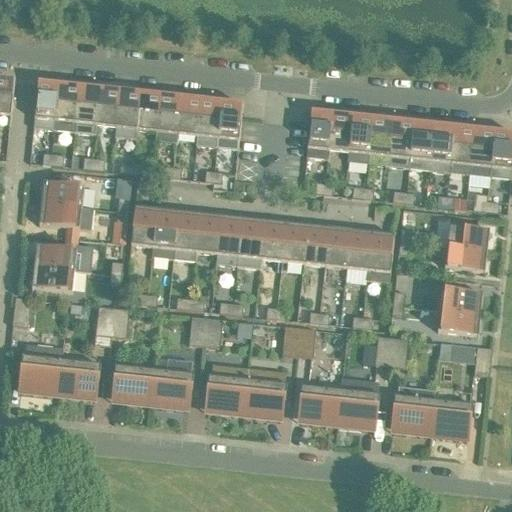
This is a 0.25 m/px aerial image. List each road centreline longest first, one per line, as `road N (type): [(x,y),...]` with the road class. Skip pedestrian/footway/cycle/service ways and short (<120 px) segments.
road 1 (residential): [(511,495),(0,439)]
road 2 (residential): [(0,50),(511,101)]
